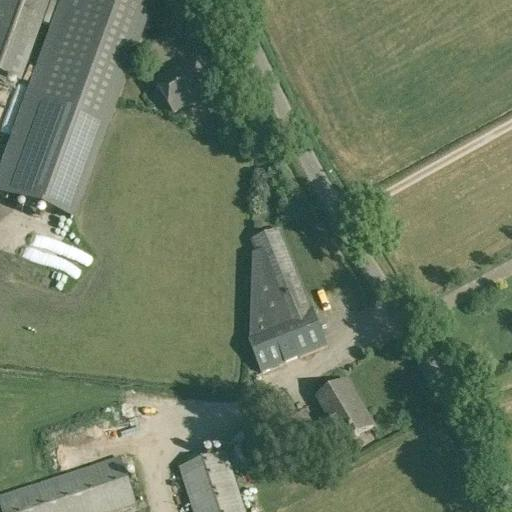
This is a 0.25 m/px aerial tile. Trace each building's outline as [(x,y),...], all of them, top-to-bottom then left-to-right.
[(0,0),(0,75),(20,83),(49,0),(0,0)] [(152,0),(65,0),(0,182),(0,198),(71,225),(152,0)] [(194,62),(156,85),(174,115),(212,92),(194,62)] [(328,348),(312,310),(280,232),(251,243),(256,255),(252,257),(251,345),(263,375),(328,348)] [(343,446),(374,427),(347,382),(316,400),(343,446)] [(243,511),(226,455),(180,470),(193,511),(243,511)] [(0,507),(1,511),(119,511),(136,506),(121,458),(0,497),(0,507)]
